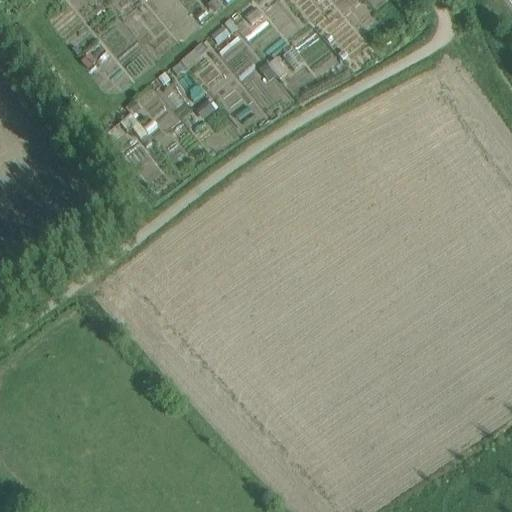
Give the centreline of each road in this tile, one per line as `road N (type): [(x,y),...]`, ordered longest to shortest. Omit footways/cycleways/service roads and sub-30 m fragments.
road 1 (unclassified): [(0,341),(219,174),(450,28),(441,7)]
road 2 (track): [(151,228),(0,52)]
